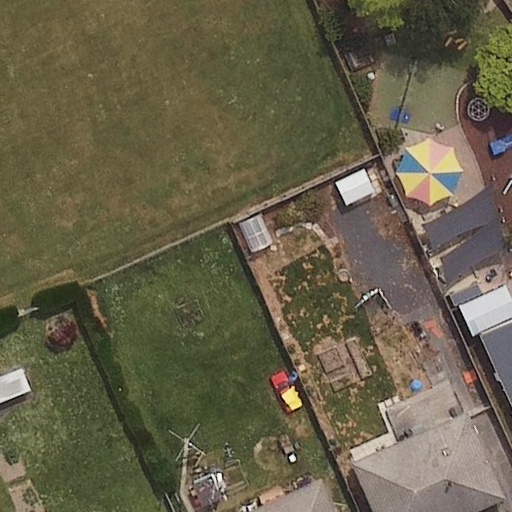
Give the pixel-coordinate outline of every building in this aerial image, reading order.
[(509,237),(487,181),(421,207),(443,263),(509,237)] [(511,291),(504,275),(464,293),(511,396),(511,291)] [(71,336),(14,326),(8,355),(66,365),(71,336)] [(444,511),(503,485),(463,399),(349,452),(377,511),(444,511)] [(337,511),(318,468),(217,511),(337,511)]
